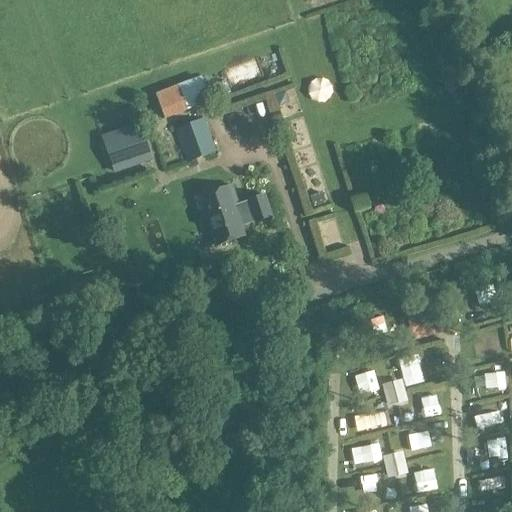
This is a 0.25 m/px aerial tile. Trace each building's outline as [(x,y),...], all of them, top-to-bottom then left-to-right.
[(155,95),(165,121),(211,103),(201,77),(155,95)] [(175,132),(187,166),(217,155),(205,121),(175,132)] [(140,124),(102,137),(115,176),(154,163),(140,124)] [(265,196),(239,205),(233,187),(196,200),(203,221),(207,219),(217,247),(245,238),(240,224),(253,219),(255,225),(273,220),(265,196)] [(322,195),(307,204),(312,214),(328,204),(322,195)] [(105,317),(127,311),(123,300),(102,306),(105,317)] [(440,320),(409,324),(411,342),(442,338),(440,320)] [(408,388),(419,388),(418,369),(407,369),(408,388)] [(389,433),(404,428),(395,403),(380,408),(389,433)] [(483,412),(488,435),(509,429),(504,406),(483,412)] [(384,443),(385,460),(398,460),(397,443),(384,443)] [(420,475),(405,478),(411,500),(426,496),(420,475)]
